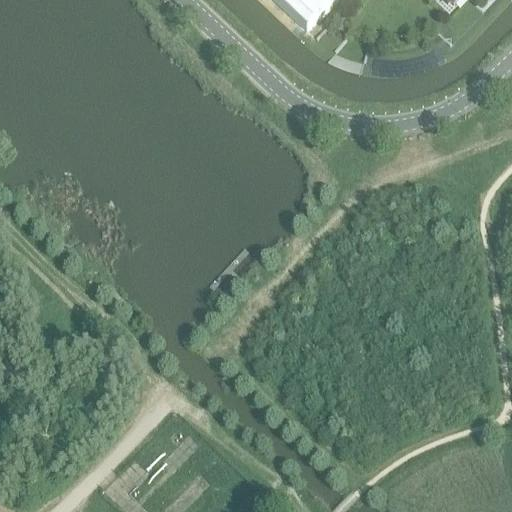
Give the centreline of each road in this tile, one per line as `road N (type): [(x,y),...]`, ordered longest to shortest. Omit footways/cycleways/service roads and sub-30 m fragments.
road 1 (unclassified): [(511,60),(436,117),(353,126),(282,94),(182,0)]
road 2 (track): [(0,413),(27,385),(71,381),(109,404),(78,448),(55,470),(33,450),(41,422)]
road 3 (track): [(41,422),(0,294)]
